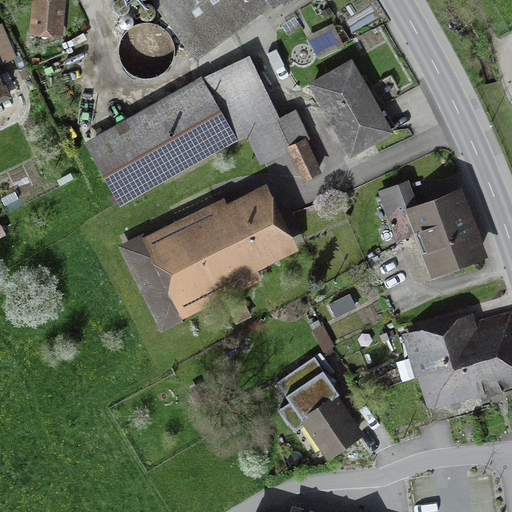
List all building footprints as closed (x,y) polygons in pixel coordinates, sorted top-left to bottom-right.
[(60,1),(52,0),(37,0),(35,34),(51,36),(52,29),(57,29),(60,1)] [(157,0),(197,56),(272,2),(270,0),(157,0)] [(207,77),(218,99),(237,139),(250,133),(274,121),(277,120),(277,119),(255,73),(248,58),(207,77)] [(351,62),(312,84),(351,153),(390,131),(351,62)] [(122,201),(234,139),(200,84),(91,145),(122,201)] [(291,113),(277,119),(277,120),(290,148),(304,178),(318,171),(291,113)] [(277,120),(274,121),(250,133),(263,160),(290,148),(277,120)] [(398,240),(423,230),(438,270),(478,255),(455,194),(415,208),(406,184),(380,193),(398,240)] [(125,247),(163,325),(251,281),(243,265),(284,245),(261,197),(174,240),(167,226),(125,247)] [(420,337),(431,372),(511,348),(511,315),(511,312),(488,319),(491,330),(469,337),(465,325),(420,337)] [(511,348),(431,372),(427,374),(434,397),(493,381),(492,378),(497,376),(501,388),(511,384),(511,348)] [(332,398),(339,393),(314,355),(277,382),(290,401),(279,409),(294,432),(305,424),(326,454),(356,434),(332,398)]
